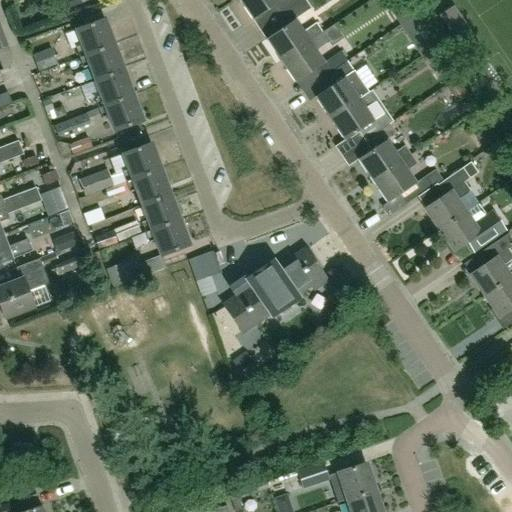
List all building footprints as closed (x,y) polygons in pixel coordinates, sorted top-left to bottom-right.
[(64,0),(68,9),(92,0),(64,0)] [(272,8),(278,17),(303,0),(282,0),(283,0),(282,0),(237,0),(253,22),(272,8)] [(311,9),(304,0),(303,0),(278,17),(285,27),(265,41),(280,62),(323,32),(317,23),(304,32),(295,19),(311,9)] [(438,16),(465,57),(479,47),(452,7),(438,16)] [(75,47),(79,58),(114,45),(105,20),(76,31),(81,45),(75,47)] [(314,71),(321,80),(347,63),(340,53),(325,63),(317,51),(330,42),(323,32),(280,62),(295,84),(314,71)] [(95,81),(124,71),(114,45),(79,58),(83,69),(90,67),(95,81)] [(38,72),(57,65),(51,49),(32,56),(38,72)] [(368,94),(347,63),(321,80),(328,90),(315,99),(329,120),(368,94)] [(57,71),(42,78),(52,100),(67,93),(57,71)] [(94,98),(98,109),(133,96),(124,71),(95,81),(101,96),(94,98)] [(8,94),(0,97),(0,111),(13,106),(8,94)] [(357,133),(363,142),(389,124),(383,115),(374,122),(366,109),(374,103),(368,94),(329,120),(344,142),(357,133)] [(143,122),(133,96),(98,109),(102,120),(109,118),(114,133),(143,122)] [(58,137),(90,125),(88,119),(100,115),(98,108),(85,113),(86,114),(54,126),(58,137)] [(397,135),(389,124),(363,142),(370,152),(357,161),(372,183),(411,156),(405,147),(395,153),(387,141),(397,135)] [(72,156),(91,149),(86,139),(68,146),(72,156)] [(3,150),(2,150),(7,163),(23,157),(21,150),(18,144),(3,150)] [(111,161),(107,162),(112,176),(108,177),(112,188),(113,190),(126,184),(161,171),(152,146),(123,156),(122,157),(121,153),(109,157),(111,161)] [(406,205),(441,181),(435,171),(416,183),(408,171),(417,165),(411,156),(372,183),(386,204),(399,195),(406,205)] [(464,184),(470,179),(477,174),(470,164),(437,186),(444,196),(425,209),(439,230),(466,212),(458,200),(470,193),(464,184)] [(58,181),(55,171),(41,176),(45,186),(58,181)] [(142,207),(171,197),(161,171),(126,184),(130,195),(137,193),(142,207)] [(84,199),(112,188),(108,177),(106,172),(77,182),(84,199)] [(36,190),(20,197),(25,209),(41,203),(39,199),(39,197),(36,190)] [(0,238),(3,237),(0,229),(0,224),(10,221),(8,216),(25,209),(20,197),(3,203),(5,209),(0,211),(0,238)] [(141,224),(145,235),(180,222),(171,197),(142,207),(148,222),(141,224)] [(474,224),(466,212),(439,230),(454,252),(466,244),(472,253),(505,231),(492,211),(474,224)] [(180,222),(145,235),(149,245),(156,243),(161,258),(190,248),(180,222)] [(112,232),(94,238),(98,250),(116,244),(112,232)] [(470,275),(485,297),(511,279),(503,266),(511,260),(511,256),(508,250),(511,246),(511,241),(507,234),(482,251),(489,261),(470,275)] [(136,250),(149,245),(145,235),(132,240),(136,250)] [(3,237),(0,238),(0,265),(32,253),(28,241),(7,249),(3,237)] [(296,296),(325,275),(306,249),(278,270),(272,261),(246,280),(252,288),(224,308),(242,334),(271,314),(273,318),(299,300),(296,296)] [(54,253),(40,259),(42,265),(57,260),(54,253)] [(57,277),(82,267),(78,257),(54,267),(57,277)] [(119,286),(145,276),(140,264),(138,258),(113,268),(119,286)] [(29,294),(50,286),(40,261),(19,269),(23,280),(0,289),(0,307),(5,321),(35,309),(29,294)] [(341,267),(328,275),(341,294),(353,286),(341,267)] [(511,279),(485,297),(499,318),(511,308),(511,279)] [(395,441),(370,447),(373,460),(398,454),(395,441)] [(33,445),(14,443),(13,453),(32,455),(33,445)] [(322,462),(296,471),(302,489),(328,481),(322,462)] [(366,465),(337,474),(333,476),(337,487),(332,489),(337,504),(346,501),(375,491),(366,465)] [(381,511),(375,491),(346,501),(349,511),(381,511)] [(230,501),(234,511),(241,511),(242,511),(237,498),(230,501)] [(43,511),(41,506),(25,511),(18,511),(15,502),(0,507),(0,511),(43,511)]
